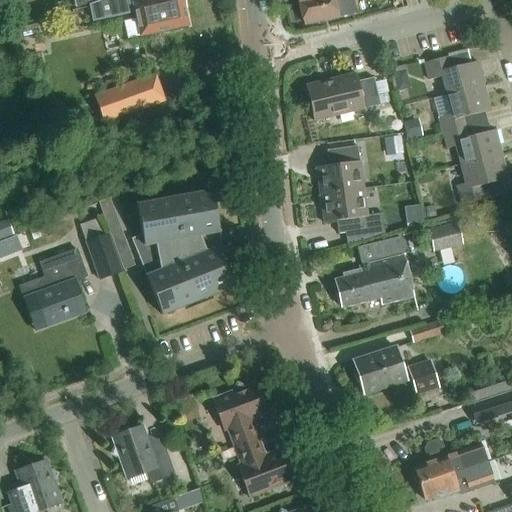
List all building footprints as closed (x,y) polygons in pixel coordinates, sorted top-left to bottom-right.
[(72,0),(75,9),(102,0),(72,0)] [(131,0),(105,0),(90,6),(94,24),(135,14),(136,20),(123,22),(127,40),(188,27),(181,0),(155,0),(133,5),(131,0)] [(321,0),(301,4),(306,26),(358,14),(354,0),(321,0)] [(441,78),(446,97),(483,88),(477,63),(450,70),(447,59),(424,64),(429,82),(441,78)] [(393,75),(397,92),(410,89),(405,71),(393,75)] [(356,75),(305,87),(314,123),(364,111),(364,110),(379,106),(379,105),(377,96),(373,79),(358,83),(356,75)] [(155,76),(94,98),(104,124),(164,102),(155,76)] [(455,148),(460,167),(501,156),(495,131),(469,138),(464,118),(490,112),(483,88),(446,97),(451,116),(439,119),(447,150),(455,148)] [(387,94),(377,96),(379,105),(389,103),(387,94)] [(417,120),(403,124),(407,143),(417,141),(416,138),(421,137),(417,120)] [(401,136),(384,139),(385,148),(402,146),(401,136)] [(316,169),(320,197),(363,190),(357,148),(327,152),(329,167),(316,169)] [(507,181),(501,156),(460,167),(464,185),(456,187),(461,207),(484,201),(481,187),(507,181)] [(367,216),(363,190),(320,197),(324,224),(336,222),(338,235),(346,234),(369,231),(367,216)] [(146,277),(161,317),(232,289),(216,249),(214,250),(208,237),(219,235),(211,193),(136,206),(144,248),(155,246),(157,259),(149,262),(152,268),(158,266),(159,272),(146,277)] [(133,266),(107,200),(96,204),(122,271),(133,266)] [(410,208),(405,215),(406,225),(422,223),(420,207),(410,208)] [(367,216),(369,231),(346,234),(347,244),(384,233),(382,214),(367,216)] [(8,221),(0,223),(0,241),(13,236),(8,221)] [(458,225),(428,233),(433,253),(463,245),(458,225)] [(102,234),(84,240),(97,282),(120,275),(106,233),(102,234)] [(334,282),(341,310),(380,300),(381,307),(414,299),(399,239),(357,249),(362,271),(342,276),(343,280),(334,282)] [(35,332),(47,328),(85,314),(73,279),(85,274),(76,251),(39,265),(44,279),(19,288),(29,316),(35,332)] [(443,320),(409,330),(413,342),(446,332),(443,320)] [(393,350),(353,363),(364,397),(412,381),(416,396),(439,388),(431,361),(401,371),(393,350)] [(511,381),(510,376),(467,390),(471,404),(511,390),(511,381)] [(227,431),(234,450),(257,441),(250,422),(265,416),(262,407),(265,399),(258,396),(254,386),(244,390),(237,386),(233,394),(212,402),(223,432),(227,431)] [(511,391),(469,406),(475,425),(511,413),(511,391)] [(114,449),(111,457),(118,460),(126,482),(145,475),(149,487),(174,478),(165,452),(152,456),(142,428),(133,432),(125,428),(121,436),(112,439),(114,449)] [(234,450),(241,467),(237,469),(248,499),(270,491),(278,494),(281,486),(291,483),(287,473),(291,466),(283,462),(279,453),(264,459),(257,441),(234,450)] [(418,487),(437,480),(437,482),(485,465),(486,465),(478,443),(443,455),(440,445),(435,443),(425,447),(424,451),(429,465),(412,471),(418,487)] [(5,494),(11,511),(42,511),(61,506),(53,484),(57,476),(49,473),(46,463),(36,466),(28,463),(25,470),(15,474),(20,489),(5,494)] [(418,487),(424,503),(438,497),(440,501),(471,490),(472,493),(493,486),(485,465),(437,482),(437,480),(418,487)] [(199,490),(173,499),(177,511),(180,511),(203,504),(199,490)]
